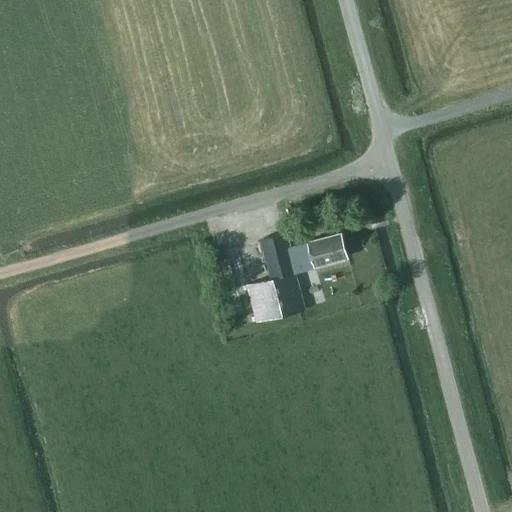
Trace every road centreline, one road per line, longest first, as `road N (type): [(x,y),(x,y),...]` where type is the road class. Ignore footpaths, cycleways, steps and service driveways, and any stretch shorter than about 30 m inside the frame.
road 1 (unclassified): [(0,276),(387,168)]
road 2 (unclassified): [(483,511),(387,168)]
road 3 (unclassified): [(387,168),(342,0)]
road 4 (track): [(380,137),(511,100)]
